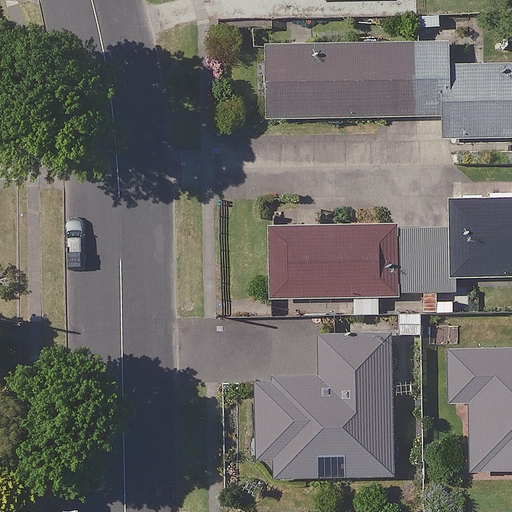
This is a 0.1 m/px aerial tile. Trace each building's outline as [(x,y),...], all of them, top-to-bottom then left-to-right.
[(511,140),(511,72),(451,71),(451,48),(271,45),(269,115),(448,118),(447,140),(511,140)] [(456,231),(458,278),(511,277),(511,206),(456,207),(456,231)] [(451,278),(449,231),(274,232),(275,299),(451,298),(451,278)] [(395,480),(396,339),(323,339),(322,377),(257,377),(256,458),(275,458),(275,479),(317,479),(317,460),(347,460),(346,480),(395,480)] [(511,352),(450,352),(450,403),(472,403),(471,471),(511,470),(511,352)]
